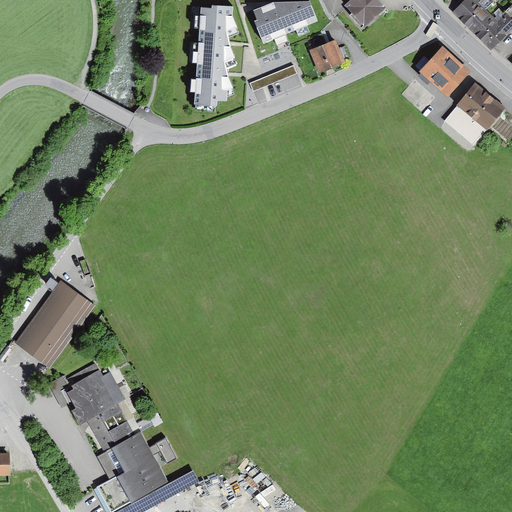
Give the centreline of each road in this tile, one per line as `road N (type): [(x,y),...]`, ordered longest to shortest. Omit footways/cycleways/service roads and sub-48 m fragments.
road 1 (residential): [(132,121),(198,134),(378,62),(443,20)]
road 2 (unclassified): [(0,93),(15,82),(52,82),(132,121)]
road 3 (unknown): [(0,374),(49,411),(94,463)]
